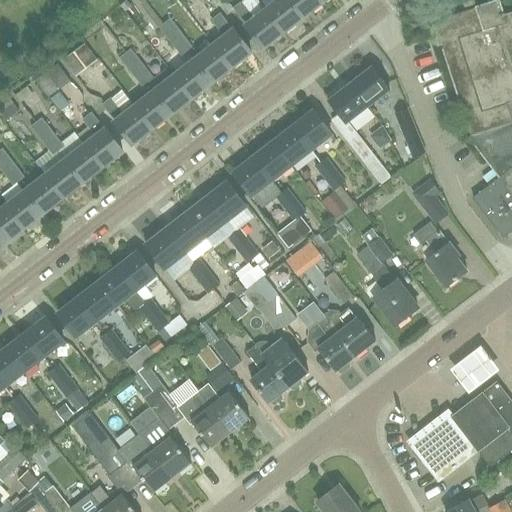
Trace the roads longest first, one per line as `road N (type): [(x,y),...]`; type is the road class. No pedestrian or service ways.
road 1 (residential): [(386,2),(0,297)]
road 2 (residential): [(511,278),(463,212),(440,164),(386,2)]
road 3 (residential): [(353,416),(511,291)]
road 4 (residential): [(227,511),(353,416)]
